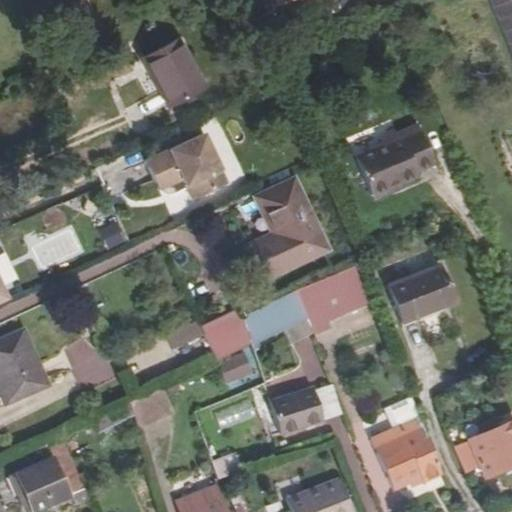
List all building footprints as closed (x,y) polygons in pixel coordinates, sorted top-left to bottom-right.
[(511,0),(488,0),(511,58),(511,0)] [(71,62),(91,54),(71,8),(51,17),(71,62)] [(178,45),(144,61),(159,94),(156,95),(164,111),(201,94),(178,45)] [(290,86),(278,58),(266,63),(279,90),(290,86)] [(19,103),(0,111),(0,144),(31,130),(19,103)] [(226,181),(242,174),(218,118),(202,124),(226,181)] [(388,193),(400,188),(418,181),(416,176),(432,169),(417,130),(398,138),(400,144),(381,151),(357,161),(373,199),(378,202),(391,198),(388,193)] [(184,186),(189,200),(226,185),(205,133),(144,158),(160,196),(184,186)] [(379,146),(381,151),(400,144),(398,138),(379,146)] [(276,247),(260,255),(272,280),(326,256),(294,188),(257,206),(274,242),(276,247)] [(402,193),(400,188),(388,193),(391,198),(402,193)] [(276,247),(274,242),(257,250),(260,255),(276,247)] [(389,293),(441,272),(435,256),(382,277),(389,293)] [(441,272),(389,293),(404,329),(456,309),(441,272)] [(357,279),(299,301),(305,317),(308,324),(315,341),(330,336),(327,328),(369,312),(357,279)] [(308,324),(305,317),(299,301),(297,296),(250,319),(259,344),(308,324)] [(168,357),(199,343),(193,329),(161,342),(168,357)] [(0,404),(38,391),(18,334),(0,340),(0,404)] [(216,363),(225,386),(254,375),(245,352),(216,363)] [(309,389),(266,404),(277,435),(320,421),(309,389)] [(175,421),(165,394),(129,410),(137,437),(175,421)] [(220,431),(256,417),(249,399),(213,412),(220,431)] [(420,482),(439,475),(424,439),(409,399),(385,409),(394,429),(366,442),(387,491),(405,483),(418,477),(420,482)] [(482,436),(500,428),(497,421),(479,427),(482,436)] [(511,466),(511,424),(500,428),(482,436),(467,441),(470,450),(455,455),(462,472),(477,467),(482,477),(511,466)] [(52,470),(69,463),(72,462),(62,440),(44,449),(52,470)] [(470,450),(467,441),(452,447),(455,455),(470,450)] [(240,473),(234,459),(212,467),(217,482),(240,473)] [(60,511),(84,504),(69,463),(52,470),(10,486),(18,506),(23,505),(25,511),(60,511)] [(420,482),(418,477),(405,483),(407,488),(420,482)] [(349,511),(336,480),(286,502),(289,511),(349,511)] [(255,511),(246,488),(229,495),(235,511),(255,511)] [(225,511),(217,490),(175,505),(177,511),(225,511)]
